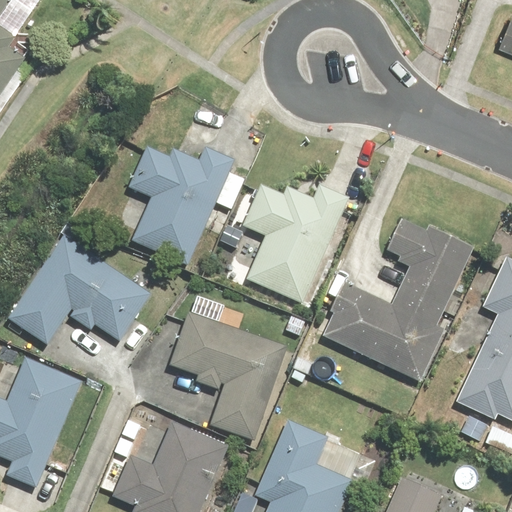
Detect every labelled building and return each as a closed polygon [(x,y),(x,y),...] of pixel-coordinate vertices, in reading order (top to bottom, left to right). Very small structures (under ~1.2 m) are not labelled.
[(0,0),(0,109),(37,62),(16,45),(50,0),(0,0)] [(511,23),(503,46),(511,49),(511,23)] [(212,146),(206,159),(180,148),(177,155),(154,145),(136,186),(158,196),(137,241),(193,266),(242,160),(212,146)] [(325,185),(319,198),(294,187),(291,194),(268,183),(249,225),(271,235),(250,279),(307,305),(355,199),(325,185)] [(480,246),(435,225),(432,230),(407,218),(392,249),(405,255),(402,260),(415,266),(397,304),(350,282),(336,311),(340,313),(329,337),(425,382),(450,330),(441,326),(480,246)] [(157,295),(70,234),(12,317),(52,345),(73,315),(96,331),(99,327),(123,343),(157,295)] [(511,256),(511,257),(488,307),(503,314),(460,402),(499,420),(502,415),(511,419),(511,256)] [(294,349),(196,311),(176,363),(201,373),(198,381),(228,393),(217,423),(259,440),(294,349)] [(40,486),(87,383),(30,357),(10,401),(0,396),(0,455),(17,463),(12,473),(40,486)] [(338,437),(295,418),(260,493),(277,501),(271,511),(348,511),(362,484),(324,466),(338,437)] [(207,511),(234,446),(174,421),(157,463),(133,453),(115,497),(145,510),(144,511),(207,511)] [(511,435),(496,428),(489,444),(511,455),(511,435)] [(435,511),(446,487),(410,472),(393,511),(435,511)]
